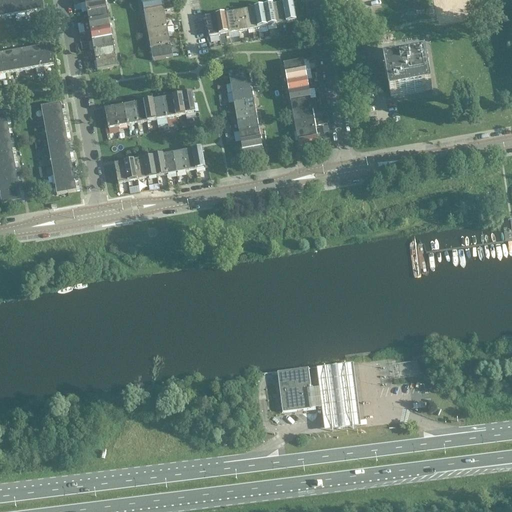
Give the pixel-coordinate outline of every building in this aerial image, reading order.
[(2,0),(6,18),(15,17),(12,0),(2,0)] [(12,0),(15,17),(25,15),(22,0),(12,0)] [(22,0),(25,15),(35,13),(32,0),(22,0)] [(32,0),(35,13),(44,11),(42,0),(32,0)] [(104,0),(85,3),(87,13),(108,9),(105,0),(104,0)] [(160,0),(142,3),(144,13),(164,9),(162,0),(160,0)] [(293,2),(283,4),(287,25),(297,23),(293,2)] [(283,4),(274,6),(277,26),(287,25),(283,4)] [(274,6),(264,8),(268,28),(277,26),(274,6)] [(264,8),(254,9),(258,30),(268,28),(264,8)] [(87,13),(89,23),(109,19),(108,9),(87,13)] [(144,23),(146,23),(166,19),(164,9),(144,13),(145,17),(143,17),(144,23)] [(254,9),(244,11),(248,32),(258,30),(254,9)] [(244,11),(235,13),(238,33),(248,32),(244,11)] [(235,13),(225,15),(229,35),(238,33),(235,13)] [(225,15),(215,16),(219,37),(229,35),(225,15)] [(219,37),(215,16),(206,18),(209,39),(219,37)] [(91,32),(91,33),(111,29),(109,19),(89,23),(83,24),(85,33),(91,32)] [(146,32),(147,32),(168,29),(166,19),(146,23),(146,26),(145,27),(146,32)] [(91,33),(92,42),(113,39),(111,29),(91,33)] [(147,32),(149,42),(170,38),(168,29),(147,32)] [(149,42),(151,52),(171,48),(170,38),(149,42)] [(92,42),(94,52),(115,48),(113,39),(92,42)] [(46,47),(41,48),(45,68),(54,66),(50,44),(46,44),(46,47)] [(27,51),(22,52),(25,72),(35,70),(31,50),(31,47),(27,48),(27,51)] [(41,48),(31,50),(35,70),(45,68),(41,48)] [(94,52),(96,62),(116,58),(115,48),(94,52)] [(171,48),(151,52),(151,55),(150,55),(151,61),(153,61),(153,62),(173,58),(171,48)] [(385,65),(391,98),(432,91),(426,57),(409,60),(407,49),(399,50),(400,54),(401,62),(385,65)] [(8,54),(2,55),(6,75),(15,73),(12,53),(12,51),(7,51),(8,54)] [(22,52),(12,53),(15,73),(25,72),(22,52)] [(116,58),(96,62),(97,71),(118,68),(116,58)] [(283,65),(285,75),(306,71),(304,61),(283,65)] [(228,75),(230,85),(251,81),(250,71),(249,72),(249,71),(228,75)] [(285,75),(287,84),(307,81),(306,71),(285,75)] [(230,85),(232,94),(252,91),(251,81),(230,85)] [(287,84),(289,94),(309,90),(307,81),(287,84)] [(289,94),(290,104),(311,100),(309,90),(289,94)] [(232,94),(234,104),(254,100),(252,91),(232,94)] [(192,94),(182,96),(186,116),(196,115),(192,94)] [(173,96),(173,98),(176,118),(186,116),(182,96),(182,95),(173,96)] [(173,98),(163,99),(167,120),(176,118),(173,98)] [(163,99),(153,101),(157,122),(167,120),(163,99)] [(144,102),(144,103),(147,123),(157,122),(153,101),(150,102),(149,100),(144,102)] [(234,104),(235,114),(256,110),(254,100),(234,104)] [(290,104),(292,113),(313,110),(311,100),(290,104)] [(144,103),(134,104),(138,125),(147,123),(144,103)] [(134,104),(124,106),(128,127),(138,125),(134,104)] [(41,108),(43,118),(63,115),(66,115),(65,110),(62,111),(61,105),(41,108)] [(124,106),(115,108),(118,129),(128,127),(124,106)] [(118,129),(115,108),(105,110),(109,130),(118,129)] [(235,114),(237,123),(258,120),(256,110),(235,114)] [(292,113),(294,123),(314,119),(313,110),(292,113)] [(0,115),(0,125),(8,124),(8,125),(11,125),(10,120),(7,121),(6,115),(0,115)] [(43,118),(45,128),(65,124),(65,125),(68,124),(67,120),(64,120),(63,115),(43,118)] [(294,123),(296,133),(316,129),(314,119),(294,123)] [(237,123),(239,133),(259,129),(258,120),(237,123)] [(0,125),(0,135),(10,134),(10,135),(13,134),(12,130),(9,130),(8,125),(8,124),(0,125)] [(45,128),(47,138),(67,134),(70,134),(69,129),(66,130),(65,125),(65,124),(45,128)] [(239,133),(241,143),(261,139),(259,129),(239,133)] [(296,133),(297,143),(318,139),(316,129),(296,133)] [(0,135),(0,145),(12,144),(14,144),(14,139),(11,140),(10,135),(10,134),(0,135)] [(47,138),(48,147),(68,144),(71,144),(70,139),(68,140),(67,134),(47,138)] [(241,143),(242,153),(263,149),(261,139),(241,143)] [(318,139),(297,143),(298,146),(297,146),(298,152),(299,152),(320,149),(318,139)] [(0,145),(0,155),(13,154),(16,153),(15,149),(13,150),(12,144),(0,145)] [(48,147),(50,157),(70,154),(73,153),(72,149),(69,149),(68,144),(48,147)] [(192,150),(192,151),(196,171),(206,170),(202,149),(201,149),(202,149),(198,150),(198,149),(192,150)] [(263,149),(242,153),(244,162),(265,159),(263,149)] [(182,151),(183,153),(186,173),(196,171),(192,151),(190,151),(190,150),(182,151)] [(173,153),(173,154),(177,175),(186,173),(183,153),(179,153),(179,152),(173,153)] [(0,155),(0,166),(15,163),(18,163),(17,157),(14,157),(13,154),(0,155)] [(50,157),(52,167),(72,163),(75,163),(74,158),(71,159),(70,154),(50,157)] [(173,154),(163,156),(167,177),(177,175),(173,154)] [(163,156),(154,158),(157,178),(167,177),(163,156)] [(154,158),(144,160),(148,180),(157,178),(154,158)] [(144,160),(134,161),(138,182),(148,180),(144,160)] [(134,161),(124,163),(128,184),(138,182),(134,161)] [(0,166),(0,176),(17,173),(20,173),(19,168),(16,169),(15,163),(0,166)] [(52,167),(54,176),(74,173),(76,172),(76,168),(73,168),(72,163),(52,167)] [(128,184),(124,163),(115,165),(118,185),(128,184)] [(0,186),(19,183),(21,182),(21,178),(18,178),(17,173),(0,176),(0,186)] [(55,186),(75,183),(78,182),(77,178),(75,178),(74,173),(54,176),(55,186)] [(0,195),(0,196),(20,192),(23,192),(22,188),(20,188),(19,183),(0,186),(0,195)] [(75,183),(55,186),(57,196),(77,192),(80,192),(79,187),(76,188),(75,183)] [(20,192),(0,196),(2,206),(25,202),(24,197),(21,198),(20,192)] [(353,364),(317,368),(323,419),(325,431),(360,427),(359,415),(353,364)] [(309,376),(308,370),(278,373),(279,379),(283,414),(314,410),(309,376)]
